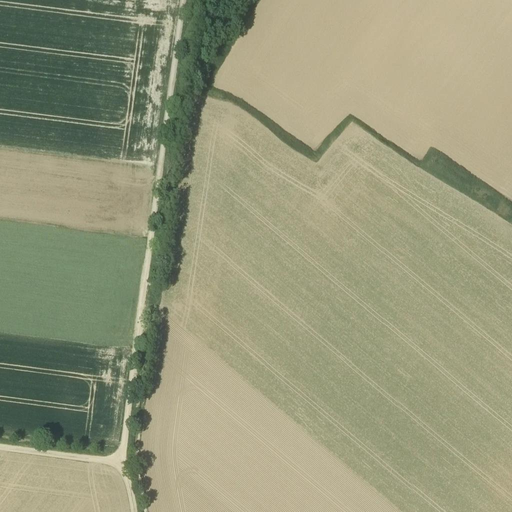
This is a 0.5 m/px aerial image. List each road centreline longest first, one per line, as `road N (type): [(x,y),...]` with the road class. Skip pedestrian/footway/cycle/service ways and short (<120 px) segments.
road 1 (track): [(187,0),(131,403),(130,462),(141,511)]
road 2 (track): [(0,444),(130,462)]
